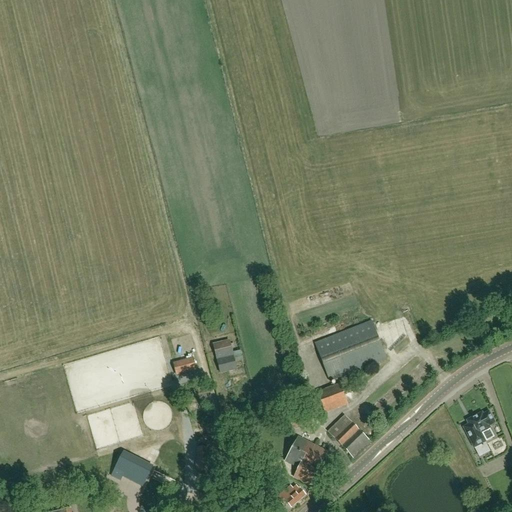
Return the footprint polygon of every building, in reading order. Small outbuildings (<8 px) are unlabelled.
[(330,382),(386,359),(371,321),(315,344),(330,382)] [(237,370),(237,368),(230,340),(212,344),(220,374),(237,370)] [(317,393),(325,414),(348,405),(339,384),(317,393)] [(292,430),(312,423),(308,411),(288,417),(292,430)] [(481,413),(470,420),(467,422),(470,425),(463,429),(475,449),(485,443),(486,443),(486,442),(494,437),(490,429),(489,427),(495,423),(488,412),(483,415),(481,413)] [(344,416),(328,432),(353,458),(370,442),(344,416)] [(327,453),(298,437),(285,462),(298,469),(294,478),(310,486),(327,453)] [(209,448),(196,447),(196,472),(209,473),(209,448)] [(113,473),(112,476),(120,480),(141,490),(143,486),(147,477),(151,468),(123,454),(113,473)] [(276,466),(268,456),(256,468),(264,477),(276,466)] [(277,498),(284,506),(286,504),(291,509),(305,496),(299,488),(298,489),(296,486),(293,489),(291,486),(277,498)]
